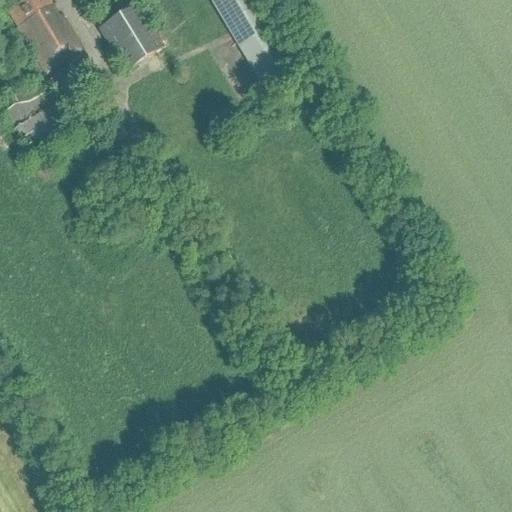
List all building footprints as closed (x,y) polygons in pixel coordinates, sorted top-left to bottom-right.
[(52,24),(46,13),(51,10),(45,0),(29,0),(5,14),(15,32),(21,29),(48,75),(81,55),(59,19),(52,24)] [(208,0),(265,95),(299,75),(254,0),(208,0)] [(97,32),(124,75),(163,50),(136,7),(97,32)] [(72,68),(47,83),(62,107),(87,92),(72,68)] [(64,125),(38,86),(5,106),(6,108),(0,110),(0,115),(24,153),(64,125)] [(124,122),(108,93),(97,99),(114,128),(124,122)] [(121,125),(88,143),(95,156),(128,137),(121,125)]
